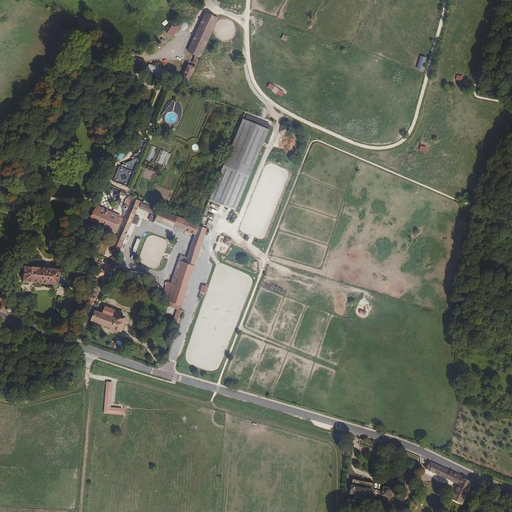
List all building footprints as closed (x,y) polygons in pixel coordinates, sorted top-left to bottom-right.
[(188,2),(184,8),(188,11),(193,6),(188,2)] [(195,64),(216,17),(204,11),(187,51),(194,54),(191,62),(195,64)] [(171,23),(167,34),(174,37),(178,26),(171,23)] [(187,82),(194,67),(186,64),(180,78),(187,82)] [(161,73),(159,78),(178,87),(181,81),(161,73)] [(282,96),(284,92),(269,84),(266,88),(282,96)] [(176,109),(177,109),(162,115),(166,125),(182,119),(178,108),(176,109)] [(243,117),(209,201),(235,211),(270,128),(243,117)] [(130,185),(145,141),(140,140),(132,164),(121,160),(114,180),(130,185)] [(157,146),(152,158),(163,163),(168,151),(157,146)] [(103,193),(98,204),(110,209),(114,197),(103,193)] [(139,198),(132,195),(115,248),(122,250),(139,198)] [(160,207),(142,199),(140,204),(154,210),(150,218),(154,220),(160,207)] [(210,216),(214,203),(211,202),(206,215),(210,216)] [(122,216),(98,206),(92,219),(116,229),(122,216)] [(160,207),(154,220),(170,226),(171,223),(182,227),(186,217),(160,207)] [(49,217),(34,216),(32,239),(46,241),(49,217)] [(196,222),(186,218),(182,227),(202,234),(205,222),(197,219),(196,222)] [(194,262),(202,234),(193,231),(185,259),(194,262)] [(222,240),(219,239),(215,250),(226,254),(231,239),(223,236),(222,240)] [(182,303),(194,262),(180,258),(168,299),(169,300),(182,303)] [(60,267),(28,264),(27,278),(59,282),(60,267)] [(161,293),(152,283),(149,287),(158,296),(161,293)] [(121,307),(110,302),(107,311),(117,315),(121,307)] [(181,309),(177,308),(173,323),(177,324),(179,324),(182,309),(181,309)] [(97,309),(93,319),(102,323),(102,325),(105,327),(106,325),(112,328),(111,330),(114,331),(115,329),(122,332),(127,322),(125,322),(127,318),(121,316),(120,319),(116,317),(117,315),(107,311),(106,313),(97,309)] [(113,383),(106,382),(104,414),(122,415),(122,409),(111,408),(113,383)] [(460,503),(470,482),(430,464),(426,469),(458,485),(454,493),(452,493),(450,499),(460,503)] [(402,473),(400,486),(408,487),(409,474),(402,473)] [(372,483),(352,479),(350,493),(354,494),(365,496),(370,497),(372,483)] [(389,497),(391,488),(383,487),(381,495),(389,497)]
